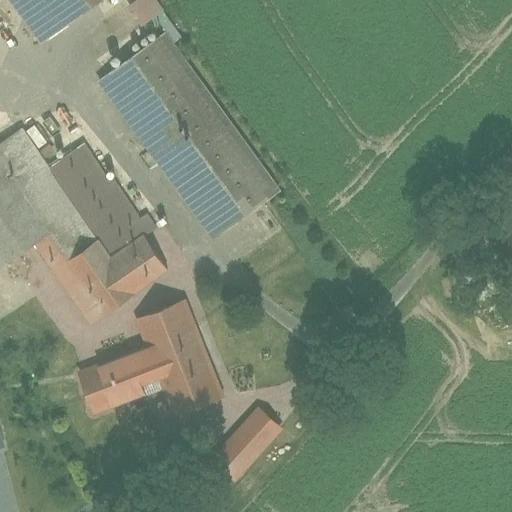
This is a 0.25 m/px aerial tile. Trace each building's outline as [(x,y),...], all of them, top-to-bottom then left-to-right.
[(96,0),(1,0),(30,43),(96,0)] [(154,0),(127,0),(121,5),(137,26),(160,7),(154,0)] [(267,194),(162,42),(106,81),(212,233),(267,194)] [(41,85),(81,65),(76,56),(36,76),(41,85)] [(112,307),(168,268),(88,154),(58,175),(31,138),(0,160),(0,250),(9,263),(58,229),(112,307)] [(511,295),(491,297),(493,322),(511,321),(511,295)] [(220,401),(180,308),(139,323),(148,345),(82,374),(98,411),(149,389),(144,377),(161,369),(182,417),(220,401)] [(50,323),(7,333),(14,364),(57,353),(50,323)] [(250,473),(287,425),(267,410),(230,458),(250,473)]
